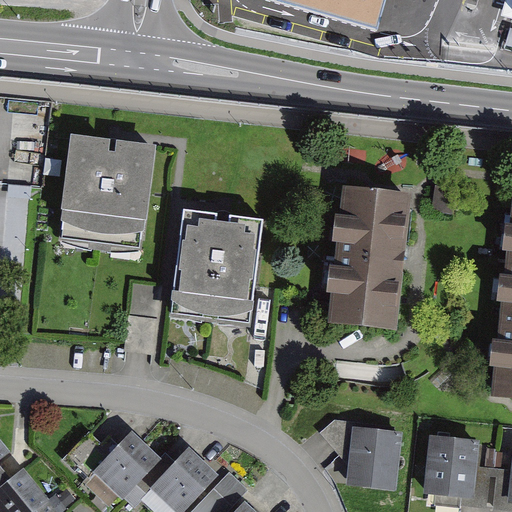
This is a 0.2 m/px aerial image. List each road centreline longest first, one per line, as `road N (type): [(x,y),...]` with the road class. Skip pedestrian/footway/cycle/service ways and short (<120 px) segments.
road 1 (secondary): [(133,58),(511,110)]
road 2 (residential): [(324,511),(262,441),(217,420),(134,398),(0,387)]
road 3 (secondary): [(0,47),(133,58)]
